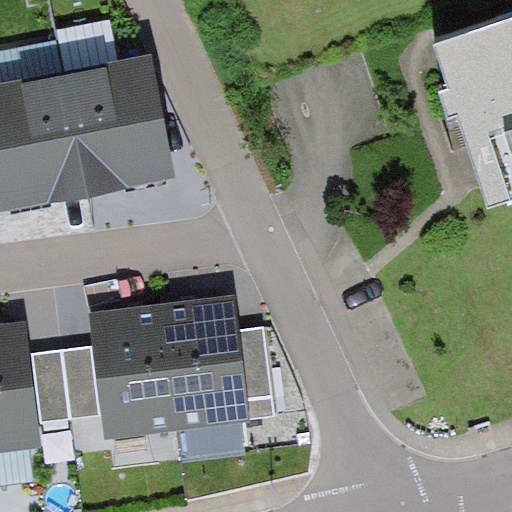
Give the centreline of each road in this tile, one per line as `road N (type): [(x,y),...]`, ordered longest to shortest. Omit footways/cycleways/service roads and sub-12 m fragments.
road 1 (residential): [(267,232),(382,506)]
road 2 (residential): [(267,232),(0,264)]
road 3 (residential): [(159,0),(267,232)]
